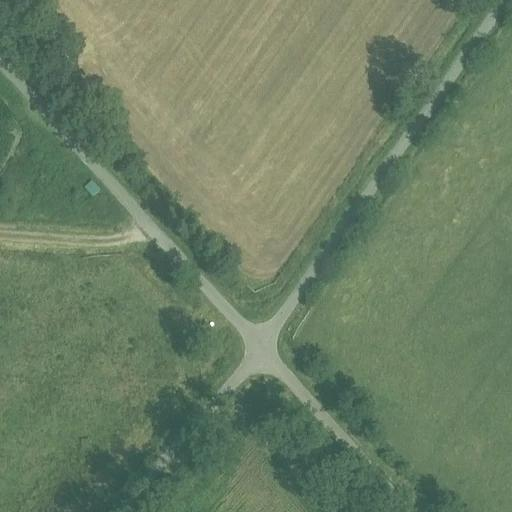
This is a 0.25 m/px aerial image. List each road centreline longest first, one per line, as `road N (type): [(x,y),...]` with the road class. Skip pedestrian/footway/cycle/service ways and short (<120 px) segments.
road 1 (unclassified): [(510,0),(258,346)]
road 2 (unclassified): [(258,346),(0,64)]
road 3 (unclassified): [(258,346),(114,511)]
road 4 (unclassified): [(391,511),(258,346)]
